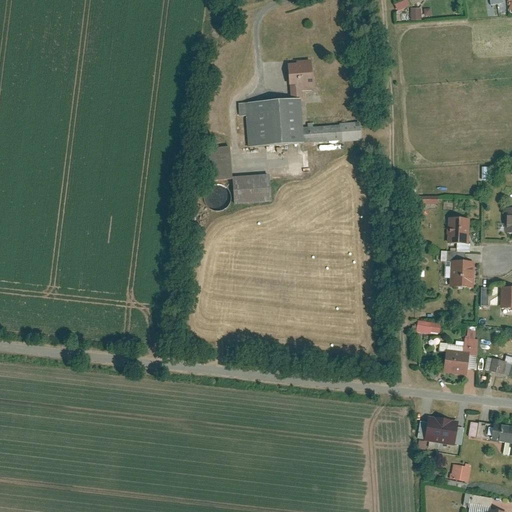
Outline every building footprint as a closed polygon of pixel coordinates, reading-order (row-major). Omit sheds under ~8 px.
[(411,0),(401,0),(396,2),(400,11),(413,5),(411,0)] [(412,8),(412,20),(422,20),(422,8),(412,8)] [(314,86),(312,61),(290,62),(292,87),(300,87),(314,86)] [(300,87),(292,87),(292,99),(301,99),(300,87)] [(292,99),(240,103),(242,122),(247,122),(248,147),(304,143),(303,128),(301,99),(292,99)] [(303,128),(304,143),(343,140),(343,143),(362,141),(361,122),(340,123),(340,125),(303,128)] [(231,146),(212,148),(214,180),(233,178),(231,146)] [(481,181),(490,181),(490,168),(481,167),(481,181)] [(271,175),(234,177),(236,204),(272,201),(271,175)] [(439,197),(421,196),(421,204),(439,205),(439,197)] [(470,218),(450,218),(449,242),(458,242),(470,243),(470,218)] [(469,252),(471,252),(471,243),(470,243),(458,242),(457,252),(469,252)] [(449,251),(449,260),(452,260),(469,261),(469,252),(457,252),(449,251)] [(452,287),(474,287),(474,261),(469,261),(452,260),(452,287)] [(489,287),(482,287),(481,305),(489,305),(489,287)] [(511,287),(502,288),(502,308),(511,308),(511,287)] [(442,323),(419,320),(418,333),(441,335),(442,323)] [(477,355),(479,339),(467,338),(465,354),(470,354),(477,355)] [(465,354),(447,352),(445,373),(467,376),(470,354),(465,354)] [(491,371),(503,374),(506,362),(494,359),(491,371)] [(511,376),(511,373),(511,363),(506,362),(503,374),(511,376)] [(436,417),(429,416),(426,441),(455,445),(458,420),(452,419),(452,416),(436,414),(436,417)] [(466,437),(473,438),(475,423),(469,422),(466,437)] [(511,426),(495,424),(493,441),(511,443),(511,426)] [(472,467),(455,464),(452,480),(470,482),(472,467)] [(494,498),(473,495),(471,505),(492,508),(494,498)]
